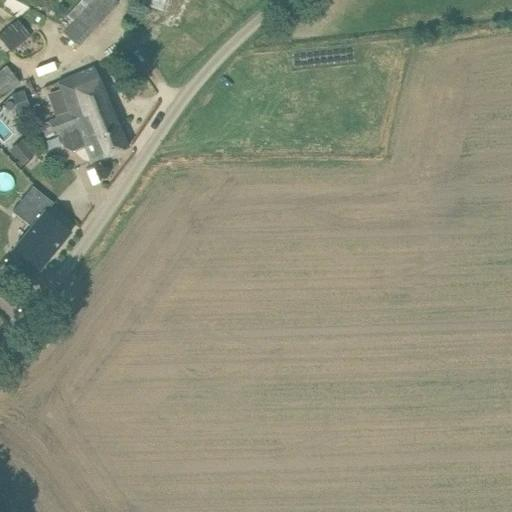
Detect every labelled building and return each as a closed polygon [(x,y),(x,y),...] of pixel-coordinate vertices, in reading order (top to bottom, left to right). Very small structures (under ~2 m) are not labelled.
[(116,0),(81,0),(66,16),(72,22),(63,32),(78,46),(119,2),(116,0)] [(131,0),(131,3),(168,14),(172,0),(131,0)] [(17,19),(0,32),(0,36),(10,49),(29,35),(17,19)] [(0,70),(0,96),(19,82),(7,66),(0,70)] [(48,122),(54,135),(57,133),(78,125),(83,137),(100,129),(102,134),(120,126),(94,66),(57,82),(60,89),(47,93),(56,118),(48,122)] [(0,118),(0,138),(10,130),(0,118)] [(78,125),(57,133),(63,146),(72,150),(86,144),(93,161),(128,146),(120,126),(102,134),(100,129),(83,137),(78,125)] [(23,139),(12,151),(26,163),(37,151),(23,139)] [(24,257),(39,270),(65,239),(71,231),(47,211),(54,203),(38,190),(37,190),(17,214),(33,226),(14,248),(24,257)]
